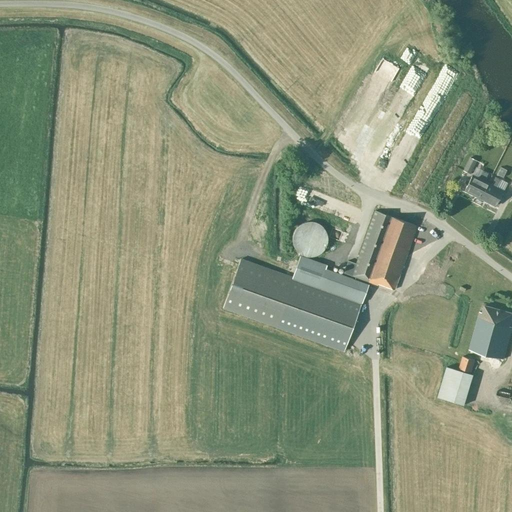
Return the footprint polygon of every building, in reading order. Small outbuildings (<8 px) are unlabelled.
[(366,121),(351,116),(344,133),(359,139),(366,121)] [(470,157),(463,171),(470,174),(477,161),(470,157)] [(507,170),(500,167),(497,174),(503,178),(507,170)] [(464,191),(479,199),(487,182),(484,180),(488,174),(476,168),(472,176),(471,176),(464,191)] [(499,180),(495,178),(492,184),(487,182),(479,199),(494,206),(502,191),(496,188),(499,180)] [(304,200),(318,199),(317,186),(303,187),(304,200)] [(222,307),(275,326),(343,351),(368,282),(377,286),(378,284),(393,289),(416,226),(375,211),(355,264),(348,261),(343,273),(351,276),(351,278),(325,269),(326,265),(305,258),(298,280),(240,259),(222,307)] [(327,241),(327,239),(327,238),(326,236),(326,235),(326,233),(325,232),(324,230),(324,229),(323,228),(322,227),(321,226),(319,225),(318,224),(317,223),(315,223),(314,222),(312,222),(311,222),(309,222),(308,222),(306,222),(305,222),(303,223),(302,223),(301,224),(299,225),(298,226),(297,227),(296,228),(295,229),(294,230),(293,232),(293,233),(292,235),(292,236),(292,238),(292,239),(292,241),(292,242),(292,244),(293,245),(293,247),(294,248),(295,249),(296,250),(297,252),(298,253),(299,253),(301,254),(302,255),(303,256),(305,256),(306,256),(308,257),(309,257),(311,257),(312,256),(314,256),(315,256),(317,255),(318,254),(319,253),(321,253),(322,252),(323,250),(324,249),(324,248),(325,247),(326,245),(326,244),(326,242),(327,241)] [(418,250),(429,254),(434,238),(417,233),(410,257),(415,259),(418,250)] [(344,254),(354,257),(359,241),(349,238),(344,254)] [(427,264),(423,275),(436,280),(440,269),(427,264)] [(420,276),(418,281),(429,285),(430,280),(420,276)] [(479,312),(468,354),(493,361),(493,358),(503,361),(511,327),(509,326),(511,314),(511,313),(484,306),(482,313),(479,312)] [(459,368),(471,372),(476,357),(463,353),(459,368)] [(473,374),(447,367),(438,397),(464,405),(473,374)]
